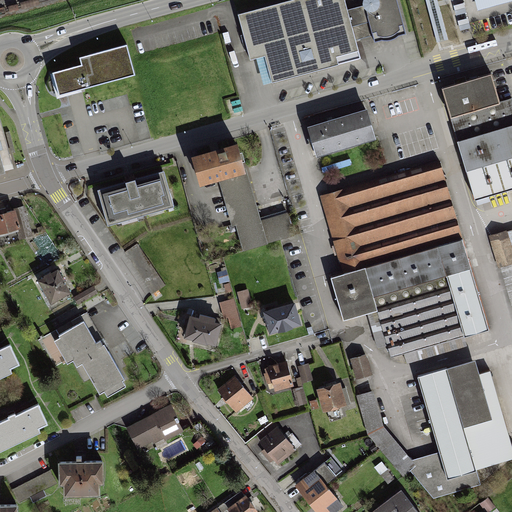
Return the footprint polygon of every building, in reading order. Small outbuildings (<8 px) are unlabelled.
[(338,0),(280,0),(226,14),(240,66),(242,65),(254,62),(261,87),(353,63),(348,43),(396,30),(388,0),(348,0),(350,4),(340,7),(338,0)] [(448,39),(437,0),(425,0),(437,42),(448,39)] [(58,96),(133,74),(125,45),(79,58),(81,65),(52,73),(58,96)] [(490,74),(441,88),(472,198),(511,187),(511,102),(511,98),(497,102),(490,74)] [(366,111),(307,128),(313,148),(316,158),(375,140),(366,111)] [(235,142),(189,155),(197,183),(215,178),(243,169),(235,142)] [(437,159),(319,193),(342,272),(329,276),(342,321),(374,311),(389,361),(487,333),(437,159)] [(243,169),(215,178),(238,250),(293,233),(286,209),(259,217),(243,169)] [(165,170),(97,191),(108,225),(176,204),(165,170)] [(22,206),(0,211),(0,242),(30,234),(22,206)] [(511,227),(488,233),(496,266),(511,262),(511,227)] [(56,269),(39,278),(51,303),(69,294),(56,269)] [(294,300),(259,310),(266,335),(301,325),(294,300)] [(74,326),(58,335),(86,379),(90,376),(101,394),(126,379),(84,312),(70,320),(74,326)] [(218,324),(187,316),(181,340),(213,347),(218,324)] [(9,344),(0,348),(0,373),(19,364),(9,344)] [(486,353),(412,371),(441,456),(445,479),(475,471),(511,456),(511,415),(511,412),(497,366),(490,368),(486,353)] [(365,354),(348,359),(353,379),(370,375),(365,354)] [(284,361),(263,367),(271,394),(292,388),(284,361)] [(233,374),(215,388),(234,412),(252,398),(233,374)] [(339,381),(312,389),(320,413),(347,405),(339,381)] [(372,390),(355,395),(367,437),(424,501),(480,486),(475,471),(445,479),(441,456),(412,463),(383,427),(372,390)] [(169,401),(122,425),(131,444),(141,439),(146,448),(183,430),(169,401)] [(37,403),(0,420),(0,443),(46,421),(37,403)] [(276,425),(255,443),(274,465),(295,447),(276,425)] [(101,461),(54,462),(54,487),(59,487),(60,498),(96,497),(96,486),(102,485),(101,461)] [(315,469),(292,485),(312,511),(327,511),(340,502),(315,469)] [(417,511),(400,489),(370,511),(417,511)] [(256,511),(246,494),(225,506),(228,511),(256,511)]
